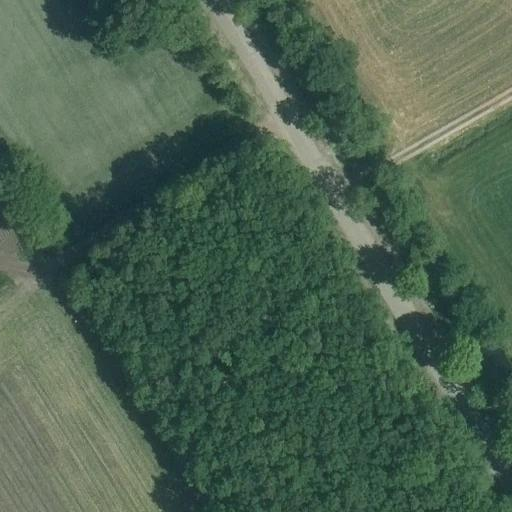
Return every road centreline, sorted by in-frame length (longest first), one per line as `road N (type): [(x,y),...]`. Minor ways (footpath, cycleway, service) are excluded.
road 1 (tertiary): [(511,486),(216,0)]
road 2 (track): [(0,264),(59,256),(290,121)]
road 3 (track): [(337,198),(511,91)]
